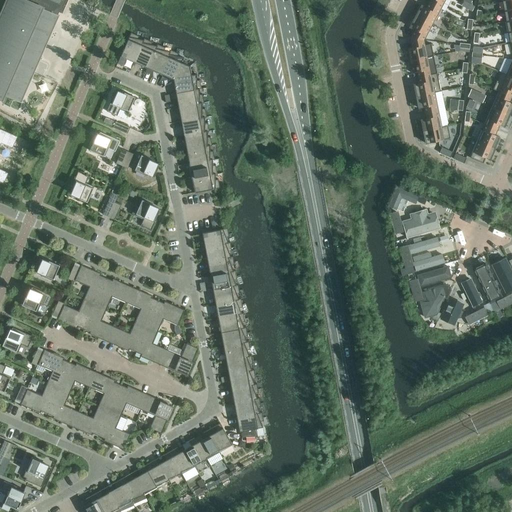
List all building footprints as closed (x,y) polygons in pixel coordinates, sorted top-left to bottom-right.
[(59,12),(62,14),(68,0),(7,0),(0,17),(0,93),(21,103),(22,103),(20,102),(59,12)] [(429,0),(428,2),(441,9),(445,0),(429,0)] [(511,0),(504,0),(502,1),(504,11),(511,9),(511,0)] [(425,7),(421,5),(415,16),(432,25),(441,9),(428,2),(425,7)] [(410,27),(414,29),(409,38),(424,40),(432,25),(415,16),(410,27)] [(139,36),(131,33),(121,57),(134,62),(144,40),(143,40),(138,39),(138,37),(139,37),(139,36)] [(409,38),(411,48),(406,49),(409,61),(434,56),(431,44),(425,45),(424,40),(409,38)] [(152,42),(144,39),(143,40),(144,40),(134,62),(147,68),(157,46),(156,46),(151,45),(152,43),(152,42)] [(170,52),(164,51),(165,48),(165,49),(166,48),(157,44),(156,46),(157,46),(147,68),(160,74),(170,52)] [(170,50),(170,52),(160,74),(173,80),(190,66),(181,63),(183,59),(182,58),(177,56),(178,54),(179,54),(170,50)] [(411,73),(416,72),(417,78),(437,74),(434,56),(409,61),(411,73)] [(201,89),(200,80),(199,80),(199,81),(197,81),(196,76),(196,75),(191,75),(190,66),(173,80),(176,93),(200,89),(201,89)] [(493,89),(499,92),(499,91),(511,97),(511,96),(511,77),(506,75),(506,74),(501,72),(493,89)] [(435,93),(441,92),(437,74),(417,78),(418,83),(414,84),(416,96),(435,92),(435,93)] [(202,103),(204,103),(202,94),(202,95),(199,95),(200,89),(176,93),(179,108),(202,103)] [(474,99),(477,92),(471,89),(468,97),(474,99)] [(115,91),(106,111),(117,116),(120,109),(128,113),(135,97),(124,93),(124,94),(115,91)] [(511,108),(511,103),(510,102),(511,97),(499,91),(499,92),(491,108),(509,116),(511,108)] [(419,108),(423,107),(424,113),(438,110),(435,93),(435,92),(416,96),(419,108)] [(136,100),(134,101),(133,103),(134,105),(135,107),(137,108),(140,107),(141,106),(142,104),(141,102),(140,100),(138,99),(136,100)] [(205,118),(207,117),(205,108),(204,108),(204,109),(202,109),(202,103),(179,108),(181,122),(205,117),(205,118)] [(500,125),(504,127),(509,116),(491,108),(484,124),(498,130),(500,125)] [(425,118),(421,119),(423,131),(442,128),(442,127),(438,110),(424,113),(425,118)] [(207,132),(209,131),(208,122),(207,122),(207,123),(205,123),(205,118),(205,117),(181,122),(184,136),(207,131),(207,132)] [(116,122),(113,128),(127,134),(130,128),(116,122)] [(500,137),(495,135),(498,130),(484,124),(477,141),(495,149),(500,137)] [(426,144),(450,139),(448,126),(442,127),(442,128),(423,131),(426,144)] [(0,129),(0,182),(3,184),(8,173),(0,169),(0,146),(1,143),(12,148),(17,137),(0,129)] [(210,146),(212,146),(210,137),(207,137),(207,132),(207,131),(184,136),(187,150),(210,146)] [(89,150),(105,157),(109,149),(115,152),(120,141),(99,132),(96,140),(94,139),(89,150)] [(486,158),(490,160),(495,149),(477,141),(470,158),(483,163),(486,158)] [(213,160),(215,160),(213,151),(212,151),(210,151),(210,146),(187,150),(189,164),(213,160)] [(439,153),(450,158),(453,152),(442,147),(439,153)] [(122,149),(116,163),(122,166),(128,152),(122,149)] [(128,169),(134,154),(128,152),(122,166),(128,169)] [(464,163),(466,158),(455,153),(453,159),(464,163)] [(154,177),(160,165),(151,161),(152,160),(141,155),(134,171),(147,176),(148,175),(154,177)] [(215,174),(217,174),(216,165),(215,165),(215,166),(213,166),(213,160),(189,164),(192,178),(215,174)] [(78,172),(69,192),(77,196),(76,198),(87,202),(91,194),(94,195),(97,188),(94,187),(86,183),(89,176),(78,172)] [(218,179),(218,180),(215,180),(215,174),(192,178),(195,193),(220,188),(218,179)] [(417,204),(421,195),(399,185),(390,206),(398,210),(403,198),(417,204)] [(112,193),(103,214),(109,217),(115,203),(118,195),(112,193)] [(135,206),(132,214),(135,215),(143,219),(140,226),(151,230),(160,210),(152,206),(153,204),(142,200),(138,208),(135,206)] [(121,205),(115,203),(109,217),(115,220),(121,205)] [(429,209),(411,214),(412,218),(404,221),(409,237),(441,228),(437,213),(430,214),(429,209)] [(392,224),(399,222),(396,212),(389,214),(392,224)] [(399,222),(392,224),(395,234),(402,232),(399,222)] [(227,228),(202,233),(205,248),(228,243),(226,238),(228,237),(229,238),(229,237),(227,228)] [(415,244),(410,245),(412,254),(441,246),(438,237),(423,242),(422,237),(414,239),(415,244)] [(230,243),(228,243),(205,248),(207,262),(231,257),(229,252),(231,251),(231,252),(232,252),(230,243)] [(402,258),(409,256),(406,246),(399,247),(402,258)] [(432,252),(414,258),(418,271),(446,263),(444,254),(434,257),(432,252)] [(409,256),(402,258),(405,268),(412,266),(409,256)] [(234,266),(233,257),(231,257),(207,262),(210,276),(234,272),(234,271),(231,266),(234,265),(234,266)] [(40,259),(35,271),(41,274),(40,276),(53,281),(60,266),(49,261),(48,263),(40,259)] [(511,269),(506,259),(494,265),(508,293),(511,291),(511,269)] [(487,263),(474,268),(491,303),(504,297),(487,263)] [(80,267),(74,265),(68,279),(74,282),(74,280),(80,267)] [(100,276),(101,274),(81,265),(80,267),(74,280),(89,287),(84,299),(95,304),(106,278),(100,276)] [(449,267),(420,276),(423,287),(452,278),(449,267)] [(235,271),(234,271),(234,272),(210,276),(213,290),(236,286),(236,285),(234,280),(236,279),(236,280),(237,280),(235,271)] [(472,276),(462,281),(476,310),(487,305),(472,276)] [(113,279),(112,281),(106,278),(95,304),(107,309),(112,297),(126,303),(133,288),(113,279)] [(412,291),(419,289),(416,279),(409,281),(412,291)] [(238,285),(236,285),(236,286),(213,290),(215,304),(239,300),(239,299),(237,294),(239,294),(240,294),(238,285)] [(427,301),(422,303),(427,318),(438,315),(448,296),(444,285),(431,289),(432,291),(424,294),(427,301)] [(22,305),(37,312),(41,304),(48,307),(52,296),(32,287),(28,295),(26,295),(22,305)] [(152,298),(153,296),(133,288),(126,303),(141,309),(135,321),(147,326),(158,301),(152,298)] [(419,289),(412,291),(415,302),(422,300),(419,289)] [(467,301),(453,294),(440,325),(455,331),(467,301)] [(510,304),(507,298),(497,303),(500,309),(510,304)] [(77,329),(78,327),(84,330),(95,304),(84,299),(78,311),(64,305),(58,318),(57,320),(77,329)] [(241,299),(239,299),(239,300),(215,304),(218,318),(242,314),(239,309),(241,308),(242,308),(241,299)] [(58,318),(64,305),(64,304),(58,301),(52,315),(58,318)] [(164,301),(164,303),(158,301),(147,326),(158,331),(163,319),(178,325),(184,310),(164,301)] [(90,332),(89,334),(109,343),(116,327),(101,321),(107,309),(95,304),(84,330),(90,332)] [(475,314),(478,320),(488,315),(485,309),(475,314)] [(243,313),(242,314),(218,318),(221,333),(244,328),(242,323),(244,322),(245,322),(243,313)] [(478,320),(475,314),(466,319),(469,325),(478,320)] [(129,351),(129,349),(135,352),(147,326),(135,321),(130,334),(116,327),(109,343),(129,351)] [(141,355),(140,356),(160,365),(167,350),(153,344),(158,331),(147,326),(135,352),(141,355)] [(7,335),(2,346),(18,352),(21,344),(28,347),(33,336),(12,327),(8,336),(7,335)] [(246,327),(244,328),(221,333),(223,347),(247,342),(245,337),(247,336),(247,337),(248,337),(246,327)] [(249,342),(247,342),(223,347),(226,361),(250,356),(249,356),(247,351),(249,350),(250,351),(249,342)] [(181,372),(187,375),(198,349),(187,343),(181,356),(167,350),(160,365),(180,374),(181,372)] [(37,366),(38,365),(43,352),(37,349),(31,363),(37,366)] [(38,365),(52,371),(47,383),(58,388),(70,363),(64,360),(64,358),(44,349),(43,352),(38,365)] [(251,356),(249,356),(250,356),(226,361),(229,375),(252,371),(252,370),(250,365),(252,364),(252,365),(253,365),(251,356)] [(0,363),(0,390),(4,392),(11,377),(3,373),(6,366),(0,363)] [(76,363),(75,365),(70,363),(58,388),(70,393),(75,381),(89,387),(96,372),(76,363)] [(254,370),(252,370),(252,371),(229,375),(231,389),(255,385),(255,384),(253,379),(255,378),(255,379),(256,379),(254,370)] [(115,382),(116,381),(96,372),(89,387),(104,393),(98,406),(110,411),(121,385),(115,382)] [(40,413),(41,411),(47,414),(58,388),(47,383),(42,396),(27,389),(21,402),(20,404),(40,413)] [(257,384),(255,384),(255,385),(231,389),(234,403),(258,399),(257,399),(255,393),(257,393),(258,393),(257,384)] [(15,400),(21,402),(27,389),(28,388),(22,385),(15,400)] [(128,386),(127,388),(121,385),(110,411),(121,416),(127,404),(141,410),(147,394),(128,386)] [(53,417),(52,418),(72,427),(79,412),(64,406),(70,393),(58,388),(47,414),(53,417)] [(149,428),(161,434),(173,408),(166,405),(167,403),(147,394),(141,410),(155,416),(149,428)] [(259,398),(257,399),(258,399),(234,403),(237,417),(260,413),(258,408),(260,407),(261,407),(259,398)] [(92,436),(93,434),(99,436),(110,411),(98,406),(93,418),(79,412),(72,427),(92,436)] [(104,439),(104,441),(124,450),(130,434),(116,428),(121,416),(110,411),(99,436),(104,439)] [(260,413),(237,417),(239,432),(241,432),(242,438),(258,437),(264,435),(263,428),(265,427),(263,427),(261,422),(263,421),(263,422),(264,421),(262,412),(260,413)] [(232,445),(220,423),(214,427),(216,432),(210,435),(219,452),(220,452),(219,450),(231,445),(232,445)] [(203,439),(201,434),(195,437),(207,459),(206,457),(219,452),(210,435),(203,439)] [(194,466),(194,464),(206,459),(207,459),(195,437),(188,441),(191,446),(185,449),(194,466)] [(0,464),(1,465),(4,457),(10,443),(4,440),(0,449),(0,464)] [(10,460),(16,446),(10,443),(4,457),(10,460)] [(182,473),(181,471),(194,466),(185,449),(178,453),(175,448),(169,452),(182,473)] [(169,480),(168,478),(181,473),(182,473),(169,452),(163,455),(166,460),(160,464),(169,480)] [(25,472),(23,477),(26,478),(25,480),(30,483),(41,487),(50,467),(42,463),(43,461),(32,457),(25,472)] [(168,480),(169,480),(160,464),(153,467),(150,462),(144,466),(156,487),(157,487),(156,485),(168,480)] [(233,464),(228,467),(231,472),(236,469),(233,464)] [(138,469),(141,474),(135,478),(144,494),(143,492),(156,487),(144,466),(138,469)] [(144,494),(135,478),(128,481),(125,476),(119,480),(132,503),(146,497),(144,494)] [(201,479),(197,482),(201,489),(205,486),(201,479)] [(132,503),(119,480),(113,483),(116,488),(109,492),(120,511),(133,505),(132,503)] [(2,503),(18,510),(22,499),(21,498),(24,490),(4,481),(0,490),(0,492),(6,495),(2,503)] [(120,511),(109,492),(103,495),(100,490),(94,494),(104,511),(120,511)] [(84,506),(87,511),(104,511),(94,494),(88,497),(91,502),(84,506)]
